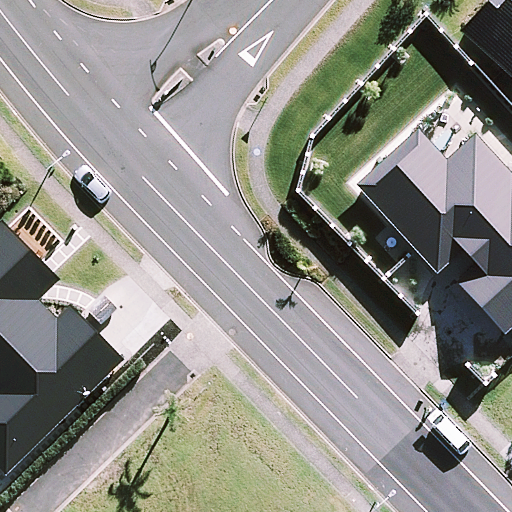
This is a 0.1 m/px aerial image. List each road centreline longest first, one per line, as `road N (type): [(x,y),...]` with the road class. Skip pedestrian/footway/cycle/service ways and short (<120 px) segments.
road 1 (tertiary): [(110,147),(465,511)]
road 2 (residential): [(265,0),(110,147)]
road 3 (tertiary): [(0,12),(110,147)]
